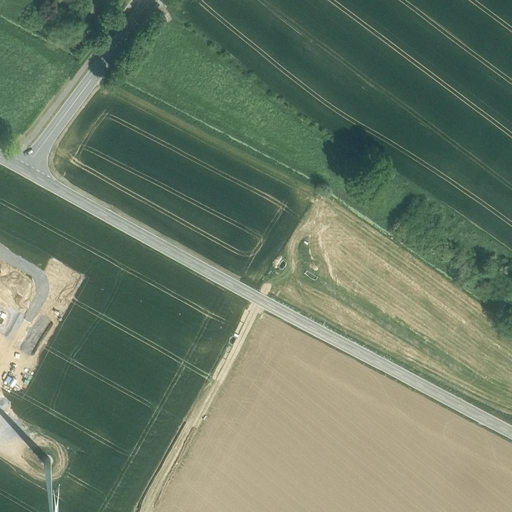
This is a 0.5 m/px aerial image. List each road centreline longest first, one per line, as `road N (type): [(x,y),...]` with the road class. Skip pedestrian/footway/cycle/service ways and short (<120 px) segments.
road 1 (secondary): [(511,430),(23,169)]
road 2 (secondary): [(142,0),(23,169)]
